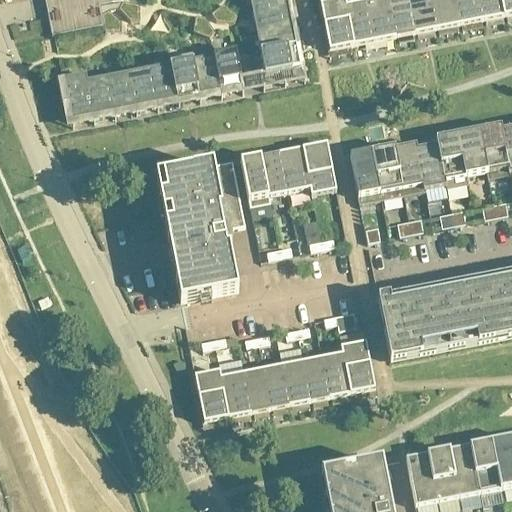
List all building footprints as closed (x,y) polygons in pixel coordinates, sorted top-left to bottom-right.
[(45,0),(53,39),(74,35),(103,29),(103,25),(101,17),(108,14),(109,14),(118,11),(122,4),(121,0),(45,0)] [(248,0),(252,14),(288,7),(286,0),(248,0)] [(374,45),(395,41),(388,0),(366,4),(374,45)] [(395,41),(414,37),(407,0),(389,0),(388,0),(395,41)] [(407,0),(414,37),(436,33),(429,0),(407,0)] [(429,0),(436,33),(459,29),(453,0),(429,0)] [(453,0),(459,29),(483,24),(477,0),(453,0)] [(477,0),(483,24),(504,20),(499,0),(477,0)] [(511,0),(499,0),(504,20),(511,18),(511,0)] [(329,54),(353,49),(344,2),(319,7),(324,28),(329,54)] [(374,45),(366,4),(346,8),(345,2),(344,2),(353,49),(374,45)] [(122,4),(118,11),(125,20),(126,17),(130,5),(128,5),(122,4)] [(130,5),(126,17),(139,16),(139,7),(130,5)] [(223,7),(217,12),(224,22),(230,14),(223,7)] [(256,35),(292,28),(288,7),(252,14),(256,35)] [(217,12),(210,17),(216,25),(221,25),(224,22),(217,12)] [(108,14),(101,17),(103,25),(113,23),(117,22),(109,14),(108,14)] [(230,14),(224,22),(221,25),(233,26),(236,19),(230,14)] [(204,20),(195,19),(193,27),(206,29),(207,25),(204,20)] [(113,23),(112,35),(120,35),(121,25),(117,22),(113,23)] [(113,23),(103,25),(103,29),(104,35),(112,35),(113,23)] [(207,25),(206,29),(201,39),(209,41),(214,35),(207,25)] [(206,29),(193,27),(192,35),(201,39),(206,29)] [(260,56),(296,49),(292,28),(256,35),(260,56)] [(296,49),(260,56),(264,78),(280,75),(282,82),(303,81),(296,49)] [(213,60),(220,97),(243,92),(240,81),(235,56),(213,60)] [(191,64),(199,101),(220,97),(213,60),(191,64)] [(170,68),(177,105),(199,101),(191,64),(170,68)] [(149,72),(156,109),(177,105),(170,68),(149,72)] [(128,77),(135,113),(156,109),(149,72),(128,77)] [(107,81),(114,117),(135,113),(128,77),(107,81)] [(93,121),(85,85),(74,87),(73,80),(62,82),(61,82),(70,126),(93,121)] [(85,85),(93,121),(114,117),(107,81),(85,85)] [(509,179),(500,131),(478,135),(488,183),(509,179)] [(511,176),(511,133),(501,135),(501,131),(500,131),(509,179),(510,179),(510,177),(511,176)] [(488,183),(478,135),(457,139),(465,180),(486,176),(487,183),(488,183)] [(465,180),(457,139),(436,143),(445,189),(446,189),(445,184),(465,180)] [(445,189),(436,143),(435,143),(436,148),(417,152),(416,147),(415,147),(424,196),(425,195),(425,193),(445,189)] [(310,193),(309,193),(310,200),(336,195),(326,147),(302,152),(310,193)] [(424,196),(415,147),(394,151),(403,200),(424,196)] [(403,200),(394,151),(371,156),(381,204),(403,200)] [(302,152),(278,157),(286,198),(309,193),(310,193),(302,152)] [(381,204),(371,156),(349,160),(359,208),(381,204)] [(278,157),(260,160),(267,201),(286,198),(278,157)] [(260,160),(240,164),(248,205),(267,201),(260,160)] [(180,308),(186,307),(237,297),(234,277),(229,252),(225,234),(244,230),(232,166),(194,173),(162,180),(155,181),(156,186),(162,216),(168,248),(169,254),(180,308)] [(507,220),(505,207),(493,209),(496,222),(507,220)] [(496,222),(493,209),(481,212),(484,225),(496,222)] [(465,228),(462,215),(451,218),(453,231),(465,228)] [(453,231),(451,218),(439,220),(441,233),(453,231)] [(422,237),(420,224),(408,226),(411,239),(422,237)] [(411,239),(408,226),(396,228),(399,241),(411,239)] [(378,245),(376,232),(364,235),(366,248),(378,245)] [(332,243),(320,245),(322,254),(334,252),(332,243)] [(320,245),(308,248),(309,256),(322,254),(320,245)] [(279,262),(292,260),(290,251),(278,254),(279,262)] [(278,254),(265,256),(267,265),(279,262),(278,254)] [(390,365),(511,341),(511,276),(377,303),(390,365)] [(335,321),(337,329),(349,327),(347,319),(335,321)] [(325,331),(337,329),(335,321),(323,323),(325,331)] [(296,335),(298,343),(310,340),(308,332),(296,335)] [(286,345),(298,343),(296,335),(284,337),(286,345)] [(256,342),(258,350),(270,348),(268,340),(256,342)] [(213,345),(214,353),(226,350),(225,342),(213,345)] [(246,353),(258,350),(256,342),(244,345),(246,353)] [(202,355),(214,353),(213,345),(201,347),(202,355)] [(341,351),(350,398),(374,393),(365,346),(341,351)] [(329,402),(350,398),(341,351),(340,351),(341,358),(321,362),(329,402)] [(310,406),(329,402),(321,362),(302,365),(310,406)] [(289,410),(310,406),(302,365),(281,369),(289,410)] [(270,414),(289,410),(281,369),(262,373),(270,414)] [(251,418),(270,414),(262,373),(243,377),(251,418)] [(219,374),(218,375),(227,422),(251,418),(243,377),(221,381),(219,374)] [(203,427),(227,422),(218,375),(194,379),(203,427)] [(511,491),(511,440),(491,445),(501,494),(511,491)] [(501,494),(491,445),(470,449),(479,498),(501,494)] [(479,498),(470,449),(449,453),(458,502),(479,498)] [(458,502),(449,453),(427,457),(437,506),(458,502)] [(437,506),(427,457),(405,462),(415,511),(437,506)] [(390,511),(386,490),(382,466),(320,478),(326,508),(327,511),(390,511)]
